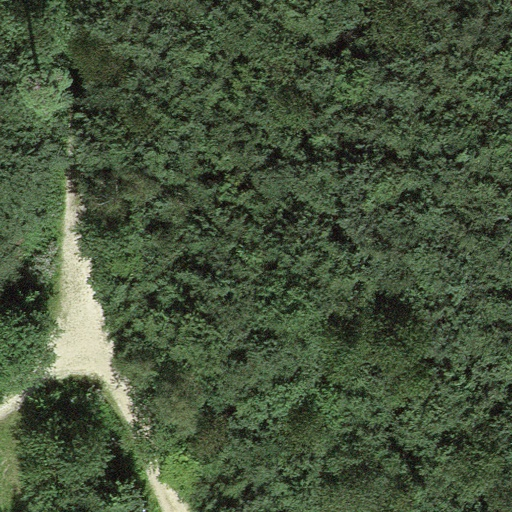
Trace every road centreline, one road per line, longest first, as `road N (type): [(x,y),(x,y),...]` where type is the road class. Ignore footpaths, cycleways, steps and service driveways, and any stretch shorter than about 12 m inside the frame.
road 1 (track): [(92,0),(86,336),(0,407)]
road 2 (track): [(86,336),(166,511)]
